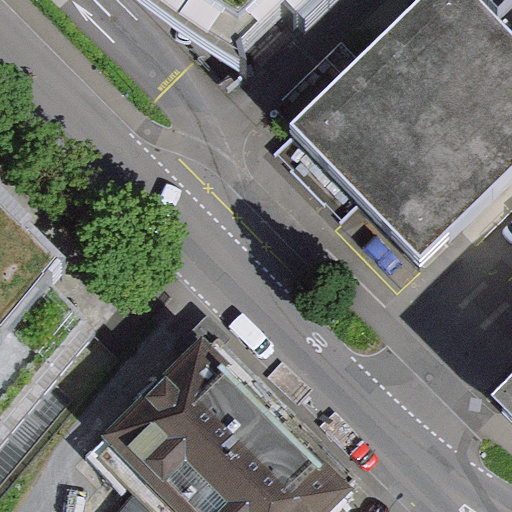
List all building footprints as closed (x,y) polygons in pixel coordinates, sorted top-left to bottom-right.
[(64,0),(99,29),(158,67),(226,96),(249,75),(328,0),(64,0)] [(477,0),(437,0),(297,136),(427,269),(511,185),(511,388),(495,405),(511,422),(511,0),(478,0),(478,1),(477,0)] [(0,448),(128,293),(46,210),(0,164),(0,448)] [(214,346),(105,455),(136,487),(161,511),(342,511),(361,493),(287,419),(214,346)] [(161,511),(136,487),(116,511),(161,511)]
